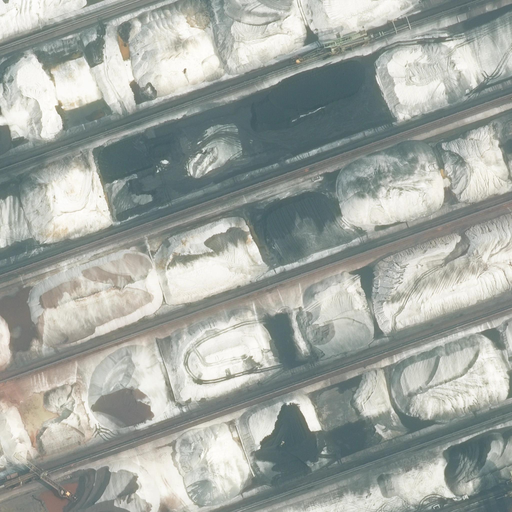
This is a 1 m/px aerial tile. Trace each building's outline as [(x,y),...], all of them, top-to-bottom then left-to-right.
[(354,66),(354,55),(342,55),(342,62),(345,62),(345,66),(354,66)] [(249,320),(251,317),(243,313),(240,317),(242,318),(241,319),(243,321),(242,323),(243,324),(244,323),(249,326),(252,322),(249,320)] [(210,349),(212,343),(202,338),(199,344),(210,349)] [(134,416),(144,417),(145,409),(138,408),(138,415),(134,414),(134,416)] [(249,423),(249,416),(232,416),(232,441),(242,441),(242,439),(249,440),(249,434),(248,434),(248,429),(248,423),(249,423)] [(309,454),(326,462),(332,458),(331,457),(332,457),(333,454),(329,452),(330,449),(329,448),(325,446),(326,445),(324,443),(327,441),(324,440),(327,439),(323,437),(321,439),(318,437),(316,441),(313,443),(311,441),(310,444),(311,446),(308,448),(311,451),(309,454)] [(255,477),(254,483),(263,485),(265,475),(252,472),(251,476),(255,477)]
